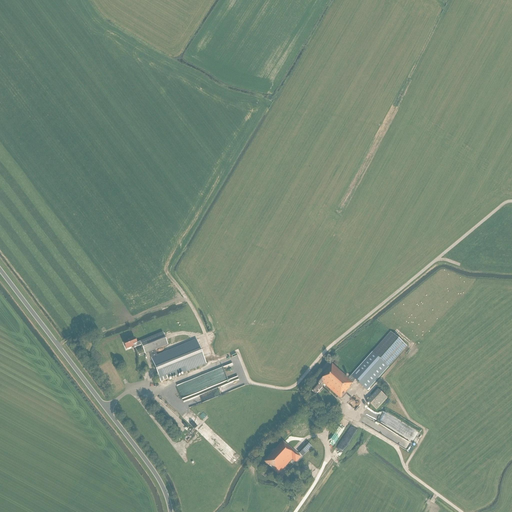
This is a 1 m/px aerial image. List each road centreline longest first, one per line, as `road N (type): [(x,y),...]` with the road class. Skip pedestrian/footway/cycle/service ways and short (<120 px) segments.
road 1 (tertiary): [(170,511),(160,481),(0,269)]
road 2 (track): [(460,511),(406,470),(396,447),(357,424)]
